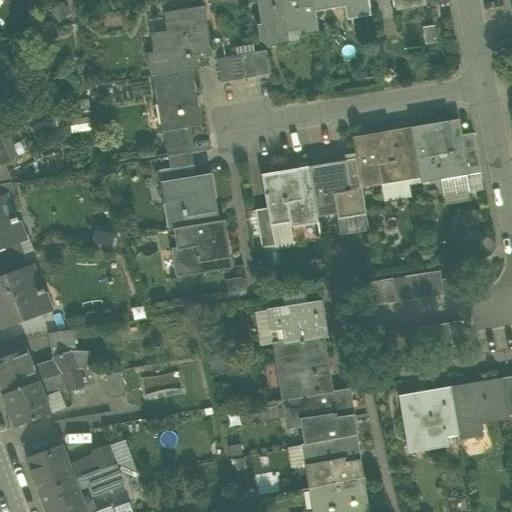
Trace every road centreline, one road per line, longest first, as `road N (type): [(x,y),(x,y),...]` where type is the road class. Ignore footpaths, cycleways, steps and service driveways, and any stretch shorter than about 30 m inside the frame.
road 1 (residential): [(484,85),(234,126)]
road 2 (residential): [(484,85),(511,220)]
